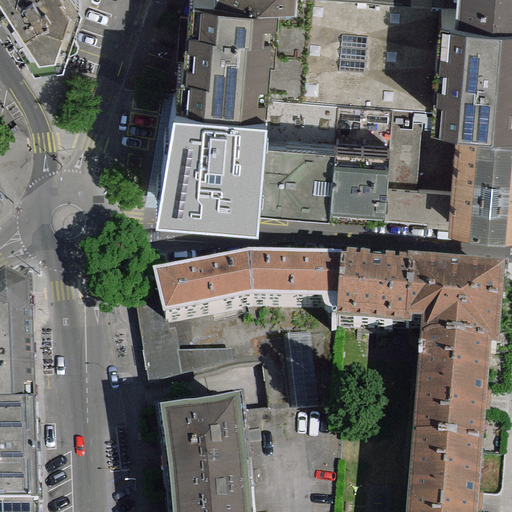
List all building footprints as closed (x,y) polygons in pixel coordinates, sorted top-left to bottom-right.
[(1,0),(35,51),(64,48),(80,0),(1,0)] [(277,21),(278,0),(196,0),(196,12),(189,12),(182,90),(267,96),(272,20),(277,21)] [(278,0),(277,21),(272,20),(267,96),(339,102),(394,107),(437,110),(445,4),(412,1),(398,0),(278,0)] [(511,0),(461,0),(461,5),(511,8),(511,0)] [(511,8),(461,5),(445,4),(437,110),(461,112),(511,115),(511,8)] [(264,134),(267,96),(182,90),(176,89),(159,193),(258,202),(264,134)] [(336,139),(339,102),(267,96),(264,134),(336,139)] [(336,139),(391,144),(394,107),(339,102),(336,139)] [(388,179),(455,184),(461,112),(437,110),(394,107),(391,144),(388,179)] [(511,115),(461,112),(455,184),(453,217),(511,221),(511,115)] [(336,139),(264,134),(258,202),(330,207),(336,139)] [(391,144),(336,139),(330,207),(386,211),(388,179),(391,144)] [(386,211),(453,217),(455,184),(388,179),(386,211)] [(158,286),(168,323),(254,307),(250,268),(211,276),(158,286)] [(344,270),(250,268),(254,307),(342,309),(344,270)] [(345,268),(344,270),(342,309),(340,329),(369,331),(393,333),(394,328),(409,329),(413,274),(345,268)] [(502,281),(413,274),(409,329),(427,330),(434,334),(433,347),(490,352),(497,353),(502,281)] [(181,366),(179,354),(176,333),(170,334),(168,323),(158,286),(139,290),(151,371),(181,366)] [(0,419),(36,418),(33,312),(29,312),(29,302),(6,290),(0,294),(0,419)] [(261,341),(269,411),(334,404),(339,347),(322,333),(261,341)] [(490,352),(433,347),(425,349),(423,373),(417,448),(481,453),(490,352)] [(181,366),(151,371),(153,387),(237,362),(235,353),(179,354),(181,366)] [(242,415),(160,424),(168,485),(250,478),(242,415)] [(0,511),(39,511),(36,418),(0,419),(0,511)] [(476,511),(481,453),(417,448),(411,511),(476,511)] [(252,511),(250,478),(168,485),(170,511),(252,511)]
